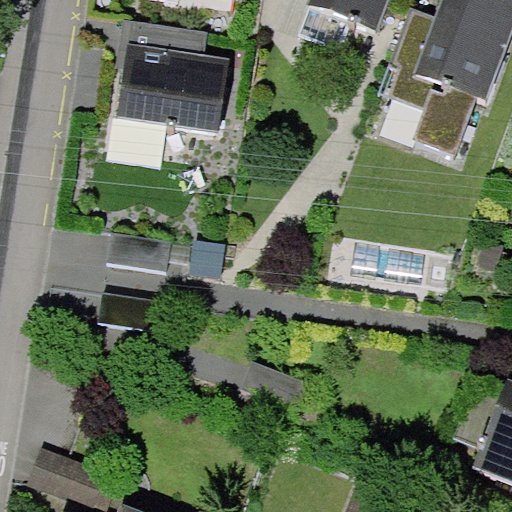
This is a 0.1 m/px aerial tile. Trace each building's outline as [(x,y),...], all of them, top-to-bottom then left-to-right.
[(317,0),(312,14),(371,37),(385,0),(317,0)] [(511,0),(454,0),(423,89),(481,110),(511,20),(511,0)] [(219,135),(227,71),(131,60),(123,123),(219,135)] [(170,248),(111,239),(107,268),(166,276),(170,248)] [(161,309),(103,303),(100,333),(158,339),(161,309)] [(308,393),(254,373),(243,402),(297,422),(308,393)] [(511,479),(511,404),(485,469),(511,479)] [(95,511),(105,485),(37,460),(24,495),(67,511),(95,511)]
